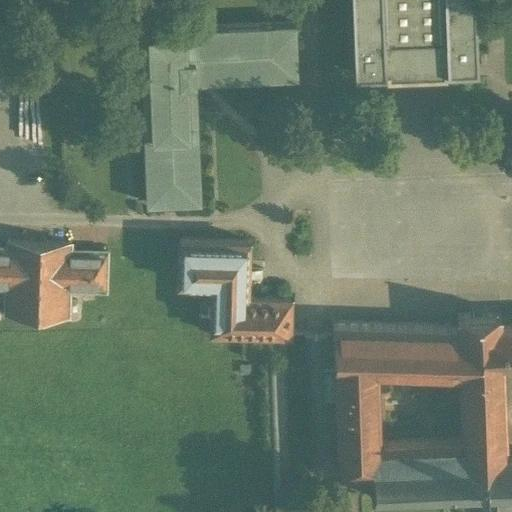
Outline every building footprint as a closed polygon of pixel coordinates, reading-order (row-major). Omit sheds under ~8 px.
[(470,0),(348,0),(351,79),(382,78),(383,86),(445,83),(445,74),(473,72),(470,0)] [(145,201),(199,199),(194,79),(296,75),(294,22),(138,27),(145,201)] [(38,32),(0,30),(0,50),(37,52),(38,32)] [(208,237),(176,236),(175,281),(208,282),(206,329),(290,332),(291,292),(251,291),(252,239),(208,237)] [(6,246),(0,245),(0,285),(4,286),(3,313),(67,315),(68,288),(104,289),(106,249),(69,248),(70,240),(6,238),(6,246)] [(455,442),(501,441),(505,363),(503,320),(500,313),(453,312),(453,327),(331,331),(337,467),(371,467),(370,455),(376,444),(369,377),(450,374),(455,442)] [(511,319),(503,320),(505,363),(511,362),(511,319)] [(455,442),(376,444),(370,455),(371,467),(372,493),(477,490),(477,511),(510,511),(509,488),(511,487),(511,448),(502,449),(501,441),(455,442)]
